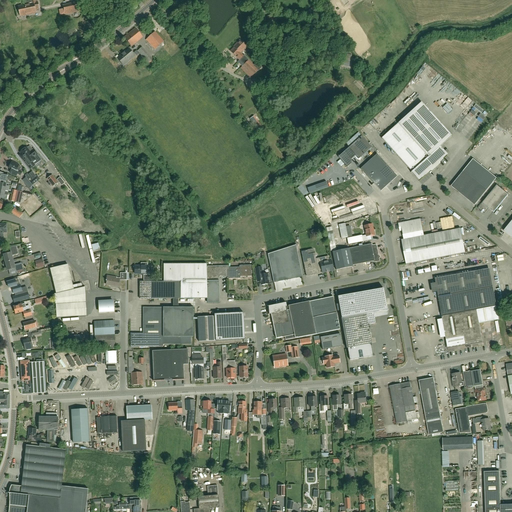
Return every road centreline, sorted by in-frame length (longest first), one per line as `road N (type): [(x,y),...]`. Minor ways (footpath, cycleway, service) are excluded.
road 1 (unclassified): [(256,387),(261,299),(394,271)]
road 2 (tertiary): [(0,131),(34,87),(154,0)]
road 3 (unclassified): [(256,387),(412,369)]
road 4 (unclassified): [(122,393),(256,387)]
